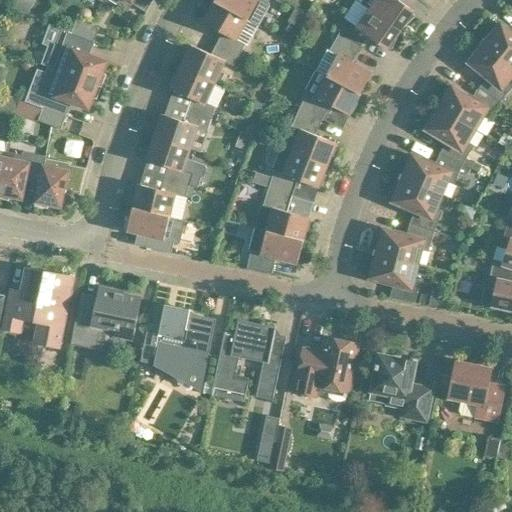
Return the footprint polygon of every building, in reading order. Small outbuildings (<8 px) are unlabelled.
[(110,0),(128,10),(132,3),(147,13),(153,0),(110,0)] [(215,0),(215,1),(248,19),(259,25),(269,5),(268,4),(270,0),(215,0)] [(398,0),(363,0),(362,3),(369,8),(401,30),(402,28),(403,29),(415,16),(413,13),(414,11),(398,0)] [(223,33),(217,43),(240,55),(246,44),(248,45),(258,26),(248,21),(248,19),(215,1),(210,10),(208,9),(202,18),(205,20),(203,22),(223,33)] [(347,20),(339,34),(361,48),(368,36),(387,49),(389,47),(393,49),(400,32),(401,30),(369,8),(356,26),(347,20)] [(76,19),(71,32),(71,33),(94,42),(99,28),(76,19)] [(511,32),(497,21),(482,40),(511,64),(511,32)] [(94,42),(71,33),(71,32),(62,29),(55,48),(62,51),(55,68),(55,69),(101,87),(106,75),(103,74),(108,61),(90,54),(94,42)] [(315,69),(327,75),(361,93),(372,72),(352,62),(361,48),(339,34),(329,51),(326,49),(315,69)] [(476,85),(501,102),(511,88),(511,83),(508,80),(511,74),(511,64),(482,40),(466,59),(485,74),(476,85)] [(183,56),(185,57),(181,67),(216,82),(225,62),(234,66),(240,55),(217,43),(211,54),(191,45),(190,47),(188,46),(183,56)] [(97,98),(101,87),(55,69),(55,68),(48,66),(46,72),(34,103),(40,105),(62,114),(67,101),(89,110),(94,97),(97,98)] [(192,98),(188,109),(212,119),(216,107),(206,103),(216,82),(181,67),(177,76),(175,75),(170,85),(172,86),(171,89),(192,98)] [(316,95),(308,91),(299,109),(323,119),(330,104),(349,114),(351,112),(353,113),(358,104),(356,103),(361,93),(327,75),(316,95)] [(448,84),(436,105),(474,129),(482,116),(489,120),(501,102),(476,85),(469,96),(448,84)] [(40,105),(40,107),(43,108),(38,121),(61,129),(66,116),(62,114),(40,105)] [(444,139),(436,151),(463,164),(474,146),(467,141),(474,129),(436,105),(423,126),(444,139)] [(208,131),(212,119),(188,109),(184,121),(163,114),(162,116),(159,115),(156,126),(158,127),(155,137),(191,149),(198,127),(208,131)] [(300,130),(292,151),(328,165),(332,156),(334,157),(338,146),(336,145),(337,143),(316,135),(323,119),(299,109),(291,127),(300,130)] [(191,149),(155,137),(151,146),(149,146),(145,156),(148,157),(147,159),(168,167),(165,178),(189,185),(196,187),(200,177),(204,175),(206,168),(205,164),(187,159),(191,149)] [(270,176),(267,187),(293,195),(298,179),(319,188),(320,185),(322,186),(326,176),(324,175),(328,165),(292,151),(280,146),(271,168),(273,168),(270,176)] [(23,155),(6,151),(0,179),(0,197),(9,200),(9,197),(22,199),(26,181),(39,183),(40,183),(46,156),(23,151),(23,155)] [(431,163),(409,154),(400,176),(441,194),(447,181),(454,184),(463,164),(436,151),(431,163)] [(46,156),(40,183),(39,183),(35,206),(36,206),(36,205),(48,208),(48,205),(62,207),(65,193),(71,194),(72,191),(80,193),(87,168),(71,164),(71,163),(46,157),(46,156)] [(412,208),(406,221),(434,231),(443,211),(435,208),(441,194),(400,176),(390,199),(412,208)] [(136,197),(133,207),(170,217),(176,195),(185,197),(189,185),(165,178),(161,190),(139,184),(138,187),(136,186),(133,197),(136,197)] [(288,211),(293,195),(267,187),(266,190),(262,204),(256,228),(267,231),(304,240),(306,230),(309,231),(312,220),(309,220),(310,217),(288,211)] [(183,220),(170,217),(133,207),(127,231),(149,236),(147,248),(172,253),(174,241),(178,242),(183,220)] [(511,220),(509,219),(500,247),(508,250),(504,263),(511,266),(511,220)] [(380,228),(373,252),(417,264),(421,250),(429,252),(434,231),(406,221),(402,234),(380,228)] [(251,250),(247,268),(272,273),(276,258),(297,264),(304,240),(256,228),(250,249),(251,250)] [(394,283),(390,298),(415,303),(421,280),(413,278),(417,264),(373,252),(367,276),(394,283)] [(488,288),(496,290),(493,305),(511,309),(511,266),(504,263),(494,260),(488,288)] [(29,268),(27,267),(19,305),(8,303),(2,328),(20,332),(23,319),(39,322),(35,343),(59,348),(74,277),(43,271),(41,268),(32,266),(29,268)] [(97,296),(82,293),(71,344),(101,351),(105,333),(133,339),(142,298),(124,294),(123,296),(115,294),(116,290),(99,287),(97,296)] [(149,324),(141,361),(157,365),(158,365),(159,365),(175,374),(178,368),(201,373),(203,374),(214,321),(189,316),(188,315),(187,321),(180,320),(183,308),(165,304),(161,326),(149,324)] [(215,382),(212,395),(245,402),(249,381),(235,379),(240,357),(263,362),(256,397),(273,400),(282,358),(270,356),(274,334),(269,327),(269,326),(267,325),(238,319),(235,334),(225,332),(215,382)] [(304,349),(300,368),(299,372),(294,393),(318,398),(320,385),(327,386),(327,388),(326,391),(327,394),(330,398),(334,400),(339,399),(343,398),(345,394),(346,392),(346,390),(349,391),(355,363),(359,344),(326,337),(323,353),(304,349)] [(403,416),(427,421),(433,389),(411,384),(415,360),(399,357),(399,359),(379,355),(378,363),(376,363),(375,369),(377,369),(370,400),(405,407),(403,416)] [(456,361),(448,398),(462,401),(460,411),(462,414),(499,422),(506,386),(490,383),(493,368),(456,361)] [(276,442),(279,425),(281,418),(267,415),(262,439),(276,442)] [(489,436),(485,456),(497,458),(501,439),(489,436)] [(275,445),(270,469),(284,472),(289,448),(275,445)]
